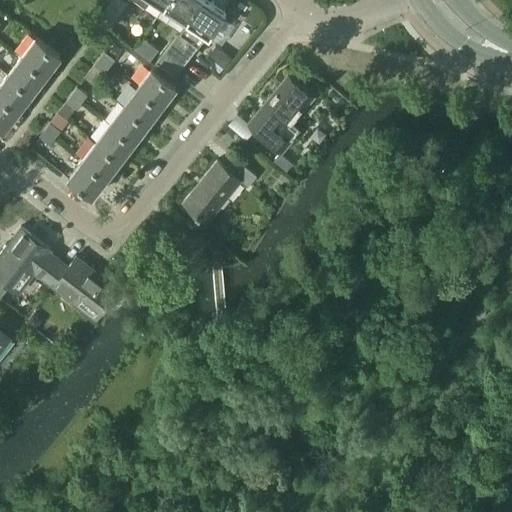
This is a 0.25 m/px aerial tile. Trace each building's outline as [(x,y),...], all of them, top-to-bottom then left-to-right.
[(226,10),(211,0),(198,0),(185,21),(186,21),(155,61),(174,75),(197,47),(195,46),(204,33),(208,36),(226,10)] [(165,0),(162,5),(185,21),(198,0),(165,0)] [(103,19),(113,27),(120,17),(110,10),(103,19)] [(22,54),(46,72),(59,55),(35,37),(22,54)] [(143,37),(135,48),(150,59),(158,48),(143,37)] [(114,43),(107,53),(114,58),(121,48),(114,43)] [(230,57),(214,45),(207,54),(223,67),(230,57)] [(98,57),(108,65),(114,58),(107,53),(104,50),(98,57)] [(22,54),(7,73),(31,92),(46,72),(22,54)] [(103,72),(108,65),(98,57),(93,64),(103,72)] [(137,86),(161,104),(175,86),(151,68),(137,86)] [(0,82),(0,95),(17,110),(31,92),(7,73),(0,82)] [(248,121),(282,149),(298,129),(290,123),(313,95),(287,73),(248,121)] [(71,93),(81,101),(86,94),(76,86),(71,93)] [(123,104),(147,123),(161,104),(137,86),(123,104)] [(76,108),(81,101),(71,93),(66,100),(76,108)] [(0,125),(3,128),(17,110),(0,95),(0,125)] [(110,121),(134,140),(147,123),(123,104),(110,121)] [(96,139),(119,159),(134,140),(110,121),(96,139)] [(44,129),(54,137),(59,129),(49,122),(44,129)] [(49,143),(54,137),(44,129),(38,136),(49,143)] [(96,139),(81,159),(105,178),(119,159),(96,139)] [(294,162),(280,151),(272,160),(286,171),(294,162)] [(240,179),(247,185),(256,174),(235,157),(226,167),(216,159),(182,200),(206,220),(240,179)] [(68,176),(92,195),(105,178),(81,159),(68,176)] [(24,264),(43,278),(58,258),(48,250),(50,248),(19,226),(0,251),(0,277),(9,284),(24,264)] [(102,307),(118,286),(75,255),(67,265),(58,258),(43,278),(75,302),(82,292),(102,307)] [(135,290),(127,284),(122,291),(130,297),(135,290)] [(42,318),(31,310),(24,321),(34,328),(42,318)] [(0,350),(11,336),(0,327),(0,350)]
